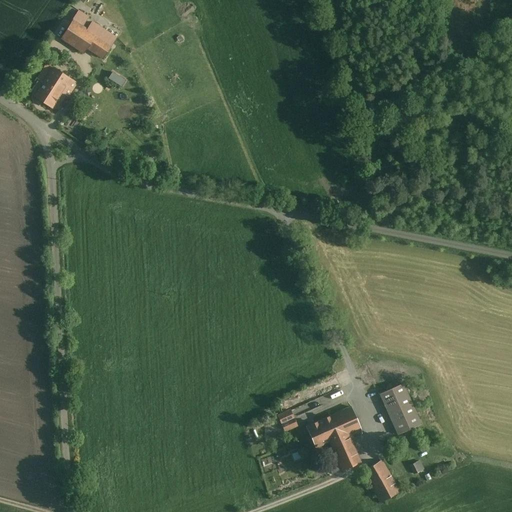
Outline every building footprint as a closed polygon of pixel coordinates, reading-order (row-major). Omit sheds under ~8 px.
[(87,31),(71,21),(60,38),(83,53),(86,48),(102,58),(110,46),(101,40),(87,31)] [(105,33),(91,24),(87,31),(101,40),(105,33)] [(44,82),(53,68),(47,63),(37,78),(44,82)] [(75,83),(53,68),(44,82),(35,96),(52,107),(62,92),(67,95),(75,83)] [(116,70),(111,78),(125,87),(130,79),(116,70)] [(376,383),(368,367),(359,372),(366,387),(376,383)] [(419,426),(402,385),(381,394),(397,434),(419,426)] [(302,424),(295,405),(278,411),(285,431),(302,424)] [(351,407),(307,427),(317,449),(325,445),(329,443),(336,459),(329,462),(333,473),(362,460),(352,438),(363,433),(351,407)] [(325,445),(317,449),(319,454),(327,450),(325,445)] [(293,451),(297,460),(304,457),(300,447),(293,451)] [(261,457),(266,471),(280,466),(275,452),(261,457)] [(383,460),(363,471),(381,503),(401,492),(383,460)] [(412,466),(417,474),(427,468),(421,460),(412,466)]
